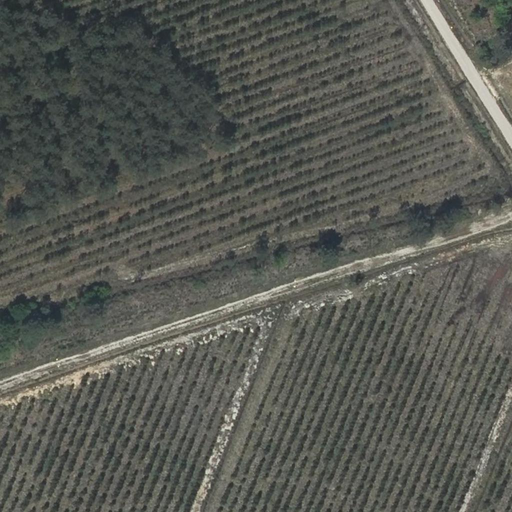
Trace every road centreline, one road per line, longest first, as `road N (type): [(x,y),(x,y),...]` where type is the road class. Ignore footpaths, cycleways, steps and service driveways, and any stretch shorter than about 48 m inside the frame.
road 1 (track): [(511,215),(0,380)]
road 2 (track): [(426,0),(511,136)]
